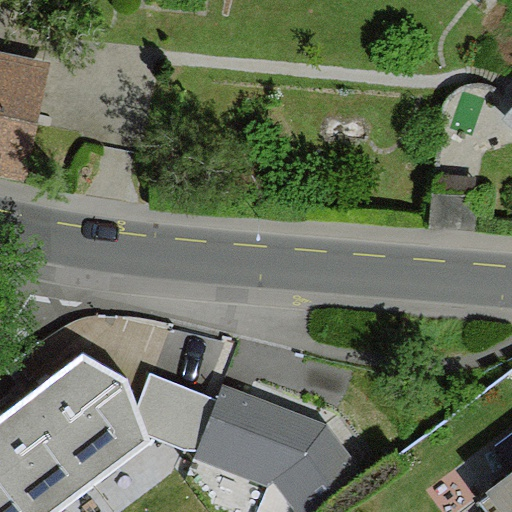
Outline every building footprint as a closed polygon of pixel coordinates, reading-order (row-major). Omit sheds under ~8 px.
[(35,73),(0,65),(0,161),(19,165),(35,73)] [(477,230),(480,197),(435,194),(433,227),(477,230)] [(90,403),(13,455),(54,511),(63,511),(133,464),(90,403)] [(511,438),(500,447),(511,463),(511,438)] [(282,474),(259,442),(218,471),(241,503),(282,474)] [(511,511),(511,477),(480,502),(488,511),(511,511)]
